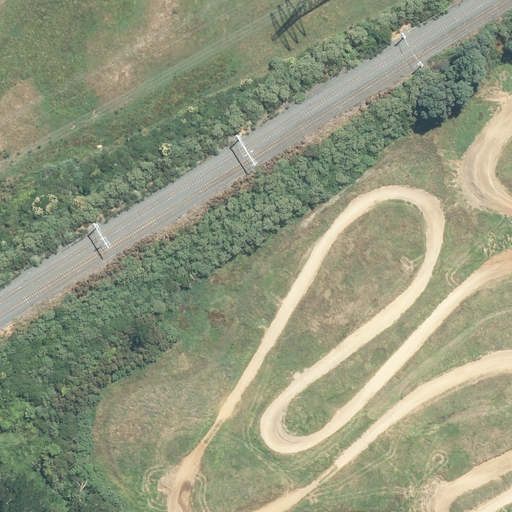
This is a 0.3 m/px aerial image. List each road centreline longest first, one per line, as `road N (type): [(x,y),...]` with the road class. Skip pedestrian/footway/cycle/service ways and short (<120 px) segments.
road 1 (track): [(172,511),(181,478),(318,248),(362,200),(399,189),(418,200),(434,224),(431,277),(297,376),(272,411),(267,434),(281,444),(314,432),(476,273),(511,261)]
road 2 (track): [(397,409),(264,511)]
road 3 (track): [(511,206),(480,190),(472,168),(511,120)]
